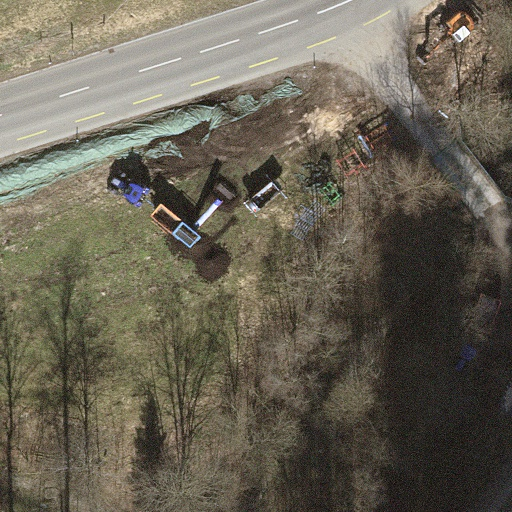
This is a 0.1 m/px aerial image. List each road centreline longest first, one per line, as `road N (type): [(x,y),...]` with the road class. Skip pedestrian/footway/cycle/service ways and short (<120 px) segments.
road 1 (tertiary): [(361,0),(0,120)]
road 2 (track): [(511,290),(392,511)]
